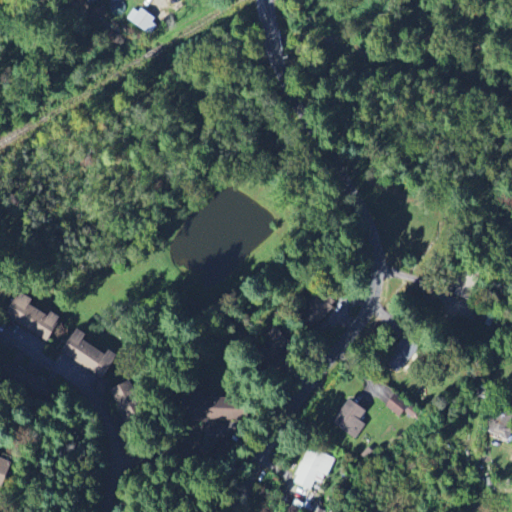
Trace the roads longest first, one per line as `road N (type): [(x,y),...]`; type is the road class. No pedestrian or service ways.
road 1 (residential): [(238,511),(280,432),(366,316),(379,260),(361,213),(275,64),(260,0)]
road 2 (residential): [(5,330),(46,355),(102,411),(117,476),(105,511)]
road 3 (residential): [(233,435),(196,434),(187,454),(144,459),(117,476)]
